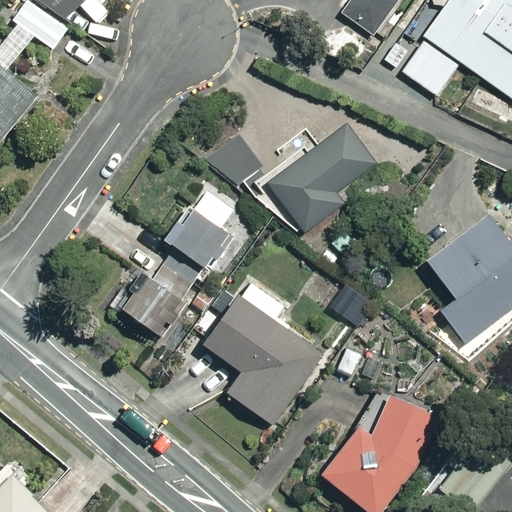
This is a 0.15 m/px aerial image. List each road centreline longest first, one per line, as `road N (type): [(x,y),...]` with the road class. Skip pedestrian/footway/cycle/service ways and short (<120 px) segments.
road 1 (residential): [(189,26),(0,290)]
road 2 (residential): [(215,511),(0,331)]
